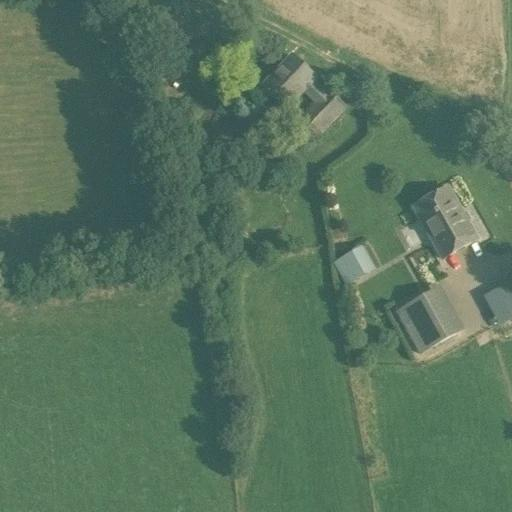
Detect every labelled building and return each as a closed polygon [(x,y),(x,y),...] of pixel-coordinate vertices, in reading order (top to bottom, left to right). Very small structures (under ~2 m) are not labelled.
[(181,62),(174,7),(157,9),(164,64),(181,62)] [(324,89),(315,80),(316,79),(292,57),(262,90),(286,111),(302,94),(313,104),(292,125),(312,144),(347,109),(325,87),(324,89)] [(268,191),(290,168),(263,143),(241,166),(268,191)] [(443,261),(478,241),(448,189),(413,208),(443,261)] [(397,232),(404,245),(425,233),(418,221),(397,232)] [(345,288),(375,271),(363,248),(333,264),(345,288)] [(499,324),(511,316),(511,279),(483,295),(499,324)] [(421,356),(458,335),(435,293),(398,314),(421,356)]
